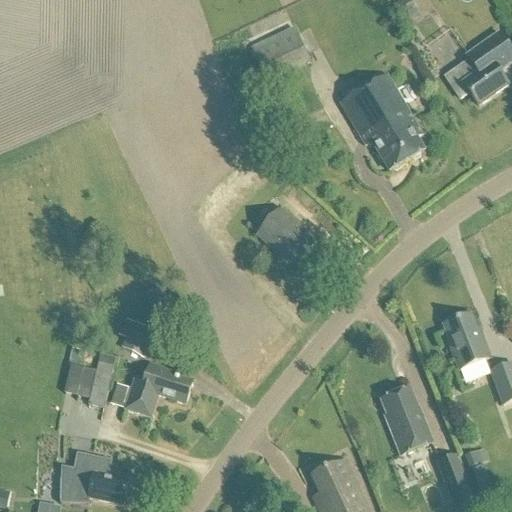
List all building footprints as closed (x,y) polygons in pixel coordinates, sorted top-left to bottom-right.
[(396,9),(405,29),(421,21),(411,1),(396,9)] [(310,66),(293,31),(251,51),(268,86),(310,66)] [(511,67),(511,53),(500,37),(468,59),(480,76),(464,87),(480,110),(509,90),(499,76),(511,67)] [(388,77),(341,104),(366,149),(378,152),(390,173),(425,154),(417,141),(422,139),(388,77)] [(257,177),(299,214),(312,200),(270,162),(257,177)] [(317,245),(281,213),(257,240),(281,262),(284,258),(295,269),(317,245)] [(482,343),(472,318),(443,330),(452,351),(450,352),(459,375),(491,362),(483,343),(482,343)] [(119,339),(126,342),(121,352),(144,363),(156,337),(126,323),(119,339)] [(67,397),(91,403),(89,409),(105,413),(117,361),(102,358),(98,375),(73,369),(67,397)] [(511,405),(511,366),(491,375),(504,408),(511,405)] [(159,403),(160,400),(188,409),(195,387),(179,382),(180,378),(152,370),(146,387),(135,384),(126,413),(151,421),(157,402),(159,403)] [(420,420),(410,393),(382,404),(388,419),(385,421),(401,460),(434,447),(423,419),(420,420)] [(482,455),(467,461),(472,473),(487,467),(482,455)] [(62,472),(61,508),(63,508),(80,509),(90,509),(90,503),(124,508),(128,485),(109,482),(112,465),(78,459),(75,474),(62,472)] [(468,489),(456,460),(438,467),(449,497),(468,489)] [(321,498),(319,500),(314,502),(318,511),(367,511),(345,465),(313,480),(321,498)] [(484,470),(472,474),(482,502),(494,498),(484,470)]
